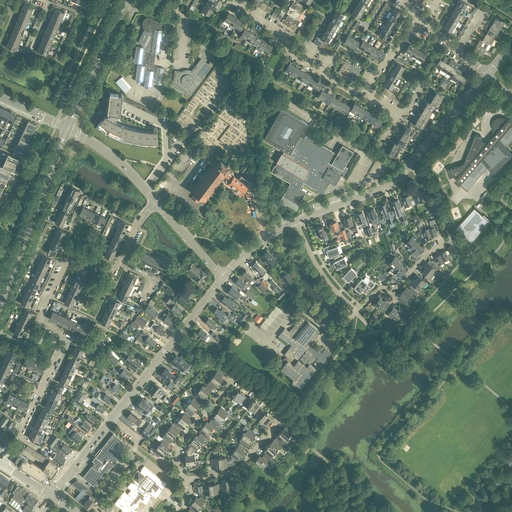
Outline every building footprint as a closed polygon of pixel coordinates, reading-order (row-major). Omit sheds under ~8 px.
[(209,0),(205,6),(212,10),(216,5),(209,0)] [(457,6),(464,10),(468,5),(460,0),(457,6)] [(290,7),(302,14),(306,8),(294,1),(290,7)] [(363,12),(366,7),(359,2),(355,8),(363,12)] [(31,14),(33,8),(24,5),(22,10),(31,14)] [(212,10),(205,6),(200,14),(205,17),(206,14),(209,16),(212,10)] [(464,10),(457,6),(454,12),(461,16),(464,10)] [(290,7),(290,8),(287,14),(299,20),(302,14),(290,7)] [(395,7),(392,13),(399,18),(402,12),(395,7)] [(355,8),(352,14),(359,18),(363,12),(355,8)] [(55,9),(53,14),(62,18),(65,13),(55,9)] [(22,10),(20,15),(29,19),(31,14),(22,10)] [(333,16),(341,20),(344,15),(337,10),(333,16)] [(454,12),(450,17),(458,21),(461,16),(454,12)] [(228,13),(224,21),(230,24),(234,17),(228,13)] [(396,23),(399,18),(392,13),(388,19),(396,23)] [(60,23),(62,18),(53,14),(51,19),(60,23)] [(299,20),(287,14),(289,15),(285,21),(283,20),(281,22),(282,23),(290,28),(292,25),(297,28),(300,21),(299,20)] [(20,15),(17,21),(26,24),(29,19),(20,15)] [(492,23),(501,28),(504,22),(492,15),(491,18),(493,19),(492,21),(493,22),(492,23)] [(337,26),(341,20),(333,16),(330,22),(337,26)] [(138,65),(135,81),(143,82),(143,80),(145,80),(144,88),(152,89),(153,82),(155,82),(154,84),(162,85),(164,69),(155,67),(154,67),(155,58),(153,58),(154,53),(159,54),(162,31),(164,31),(164,26),(161,25),(161,26),(157,25),(157,24),(157,23),(157,22),(156,22),(156,21),(156,20),(155,20),(155,19),(154,19),(154,18),(153,18),(152,18),(152,17),(151,17),(150,17),(149,17),(148,17),(147,17),(146,18),(145,18),(145,19),(144,20),(143,21),(143,22),(142,23),(142,24),(142,25),(142,26),(143,27),(143,28),(144,29),(145,30),(138,43),(143,45),(142,47),(136,47),(134,63),(138,63),(138,65)] [(240,20),(234,17),(230,24),(235,27),(240,20)] [(454,27),(458,21),(450,17),(447,23),(454,27)] [(58,28),(60,23),(51,19),(49,25),(58,28)] [(388,19),(385,25),(392,29),(396,23),(388,19)] [(240,20),(235,27),(241,31),(246,23),(240,20)] [(26,24),(17,21),(15,26),(24,30),(26,24)] [(492,23),(489,21),(487,24),(490,25),(488,27),(490,28),(489,28),(489,29),(497,33),(501,28),(492,23)] [(334,32),(337,26),(330,22),(327,27),(334,32)] [(392,29),(385,25),(383,23),(379,29),(382,30),(389,35),(392,29)] [(451,33),(454,27),(447,23),(444,29),(451,33)] [(56,34),(58,28),(49,25),(46,30),(56,34)] [(15,26),(13,31),(22,35),(24,30),(15,26)] [(489,29),(489,28),(486,26),(484,29),(486,31),(485,33),(486,33),(486,34),(494,39),(497,33),(489,29)] [(331,37),(334,32),(327,27),(323,33),(331,37)] [(246,40),(250,32),(244,29),(240,36),(246,40)] [(53,39),(56,34),(46,30),(44,35),(53,39)] [(386,40),(389,35),(382,30),(378,36),(386,40)] [(22,35),(13,31),(11,36),(20,40),(22,35)] [(256,36),(250,32),(246,40),(251,43),(256,36)] [(486,34),(482,32),(481,35),(483,36),(482,38),(483,39),(483,40),(489,43),(491,45),(494,39),(486,34)] [(320,39),(327,43),(331,37),(323,33),(320,39)] [(51,44),(53,39),(44,35),(42,41),(51,44)] [(350,46),(354,39),(348,35),(344,43),(350,46)] [(11,36),(9,41),(18,45),(20,40),(11,36)] [(257,46),(261,39),(256,36),(251,43),(257,46)] [(483,40),(477,36),(475,39),(477,40),(476,42),(477,43),(477,44),(485,49),(489,43),(483,40)] [(267,42),(261,39),(257,46),(263,50),(267,42)] [(354,39),(350,46),(355,50),(360,42),(354,39)] [(15,51),(18,45),(9,41),(6,47),(15,51)] [(51,44),(42,41),(40,46),(49,50),(51,44)] [(364,51),(368,44),(363,41),(358,48),(364,51)] [(273,46),(267,42),(263,50),(268,53),(267,55),(270,57),(274,50),(271,48),(273,46)] [(474,49),(474,50),(482,55),(485,49),(477,44),(474,42),(472,45),(474,46),(473,48),(474,49)] [(368,44),(364,51),(370,55),(374,47),(368,44)] [(409,58),(411,55),(415,48),(409,44),(403,55),(409,58)] [(47,55),(49,50),(40,46),(37,51),(47,55)] [(374,47),(370,55),(375,58),(380,51),(374,47)] [(411,55),(416,58),(417,59),(421,51),(415,48),(411,55)] [(380,51),(375,58),(381,61),(386,54),(380,51)] [(427,55),(421,51),(417,59),(422,62),(427,55)] [(444,59),(441,57),(435,67),(441,70),(439,73),(446,61),(448,58),(445,57),(444,59)] [(186,73),(175,71),(173,86),(178,87),(178,88),(179,89),(180,89),(181,90),(182,91),(189,97),(204,78),(202,77),(210,67),(201,60),(196,67),(195,66),(191,72),(190,72),(189,72),(189,73),(188,73),(187,73),(186,73)] [(346,77),(353,65),(345,61),(345,62),(342,60),(340,63),(343,64),(338,73),(346,77)] [(446,74),(452,64),(453,62),(451,60),(449,62),(446,61),(439,73),(445,76),(446,74)] [(452,64),(446,74),(452,77),(450,79),(451,79),(456,69),(457,68),(459,65),(456,63),(454,62),(453,64),(452,64)] [(289,63),(288,65),(285,71),(291,74),(295,67),(289,63)] [(397,63),(394,69),(401,73),(405,67),(397,63)] [(353,65),(346,77),(354,82),(360,70),(353,65)] [(295,67),(291,74),(296,77),(301,70),(295,67)] [(456,69),(451,79),(456,82),(462,73),(463,70),(461,69),(460,70),(457,68),(456,69)] [(391,75),(398,79),(401,73),(394,69),(391,75)] [(301,70),(296,77),(302,81),(306,73),(301,70)] [(462,86),(462,85),(469,74),(466,72),(465,74),(462,73),(456,82),(462,86)] [(306,73),(302,81),(308,84),(312,77),(306,73)] [(391,75),(387,80),(395,84),(398,79),(391,75)] [(313,87),(318,80),(312,77),(308,84),(313,87)] [(116,83),(125,94),(129,90),(120,79),(116,83)] [(318,80),(313,87),(319,91),(323,83),(318,80)] [(395,84),(387,80),(384,86),(391,90),(395,84)] [(323,101),(327,93),(322,90),(317,97),(323,101)] [(434,96),(433,97),(441,102),(445,97),(433,90),(431,92),(433,94),(432,96),(434,96)] [(122,95),(110,93),(110,97),(108,96),(107,103),(109,103),(108,106),(107,106),(106,109),(108,110),(107,113),(110,114),(109,116),(109,117),(112,117),(114,117),(117,118),(118,116),(120,116),(123,95),(122,95)] [(333,97),(327,93),(323,101),(329,104),(333,97)] [(438,108),(441,102),(433,97),(430,95),(428,98),(430,99),(429,101),(430,102),(430,103),(436,107),(438,108)] [(333,97),(329,104),(334,107),(339,100),(333,97)] [(344,103),(339,100),(334,107),(340,111),(344,103)] [(433,112),(436,107),(430,103),(424,100),(422,102),(425,104),(424,106),(425,106),(424,107),(433,112)] [(350,107),(344,103),(340,111),(346,114),(350,107)] [(350,111),(349,113),(354,117),(356,114),(360,107),(354,103),(354,104),(350,111)] [(421,113),(429,118),(433,112),(424,107),(421,105),(419,108),(421,109),(420,111),(421,112),(421,113)] [(356,114),(354,117),(360,120),(361,117),(366,110),(360,107),(356,114)] [(282,109),(264,139),(283,150),(284,151),(282,154),(281,153),(276,163),(277,164),(276,166),(275,165),(271,172),(281,178),(290,184),(283,196),(279,203),(286,207),(287,205),(296,211),(299,206),(306,193),(302,190),(300,189),(302,186),(304,183),(316,191),(319,192),(322,194),(329,182),(330,182),(331,182),(332,182),(337,174),(341,176),(343,177),(348,168),(345,166),(353,152),(342,145),(339,151),(336,150),(334,153),(306,136),(304,139),(300,137),(307,124),(282,109)] [(361,117),(367,121),(371,113),(366,110),(361,117)] [(7,121),(11,113),(7,111),(3,119),(7,121)] [(418,119),(426,123),(429,118),(421,113),(418,111),(416,114),(418,115),(417,117),(418,118),(418,119)] [(15,115),(11,113),(7,121),(12,123),(15,115)] [(377,117),(371,113),(367,121),(373,124),(377,117)] [(154,128),(154,131),(150,131),(144,130),(137,129),(130,127),(124,125),(118,122),(114,120),(114,119),(114,117),(112,117),(112,118),(112,119),(107,116),(107,117),(105,116),(102,120),(97,126),(99,128),(101,130),(104,131),(106,132),(108,134),(111,135),(113,136),(116,137),(118,139),(121,140),(123,140),(126,141),(128,142),(131,143),(134,143),(136,144),(139,144),(142,145),(145,145),(147,145),(150,145),(153,146),(155,146),(158,145),(158,137),(157,132),(157,131),(157,128),(154,128)] [(423,129),(426,123),(418,119),(418,118),(414,116),(413,119),(415,121),(414,123),(415,123),(414,124),(423,129)] [(378,127),(382,121),(383,120),(377,117),(373,124),(378,127)] [(467,191),(488,167),(493,173),(511,156),(511,154),(505,147),(511,139),(511,123),(510,126),(507,124),(509,123),(509,122),(508,121),(507,120),(507,119),(506,119),(505,118),(504,118),(503,117),(502,117),(501,117),(500,117),(499,117),(498,118),(497,118),(496,118),(496,119),(495,119),(494,120),(493,121),(493,122),(492,122),(492,123),(492,124),(492,125),(491,126),(492,127),(492,128),(492,129),(492,130),(493,130),(493,131),(493,132),(494,133),(495,133),(495,134),(488,142),(485,141),(485,140),(483,139),(482,140),(481,140),(482,138),(475,135),(463,164),(447,170),(449,177),(457,175),(457,177),(461,181),(459,184),(467,191)] [(28,121),(26,126),(34,130),(37,125),(28,121)] [(403,132),(403,133),(411,138),(415,132),(403,125),(401,128),(403,129),(402,131),(403,132)] [(32,134),(34,130),(26,126),(24,131),(32,134)] [(22,135),(30,139),(32,134),(24,131),(22,135)] [(408,143),(411,138),(403,133),(399,131),(398,133),(400,135),(399,137),(400,137),(400,138),(408,143)] [(28,144),(30,139),(22,135),(20,140),(28,144)] [(397,143),(396,144),(402,148),(405,149),(408,143),(400,138),(396,136),(395,139),(397,140),(396,142),(397,143)] [(28,144),(20,140),(17,144),(26,148),(28,144)] [(391,147),(391,148),(399,153),(402,148),(396,144),(391,141),(389,143),(391,145),(390,147),(391,147)] [(15,149),(23,153),(26,148),(17,144),(15,149)] [(388,153),(387,154),(396,159),(399,153),(391,148),(387,146),(386,149),(388,150),(387,152),(388,153)] [(23,153),(15,149),(13,154),(21,158),(23,153)] [(18,159),(9,154),(7,159),(17,163),(18,159)] [(190,185),(189,187),(189,189),(195,194),(192,198),(198,203),(202,199),(205,201),(222,179),(228,171),(229,170),(225,167),(228,164),(228,162),(227,161),(226,162),(225,163),(221,159),(219,162),(215,160),(214,161),(210,158),(207,162),(211,165),(195,187),(193,186),(192,185),(190,185)] [(5,163),(15,167),(17,163),(7,159),(5,163)] [(511,161),(503,172),(505,173),(511,164),(511,161)] [(15,167),(5,163),(3,167),(13,171),(15,167)] [(240,170),(244,174),(250,166),(246,163),(240,170)] [(13,171),(3,167),(1,166),(0,169),(0,170),(9,175),(11,171),(12,172),(13,171)] [(254,182),(257,178),(253,167),(246,176),(254,182)] [(9,175),(0,170),(0,175),(7,179),(9,175)] [(228,171),(222,179),(229,184),(228,186),(231,188),(232,187),(236,190),(235,191),(241,195),(248,186),(246,185),(249,182),(241,176),(239,179),(237,178),(228,171)] [(69,194),(77,197),(79,191),(72,187),(69,194)] [(415,194),(416,196),(419,204),(426,201),(422,191),(415,194)] [(69,194),(66,199),(74,203),(77,197),(69,194)] [(409,196),(402,198),(405,205),(403,206),(407,216),(413,214),(411,208),(410,208),(409,206),(412,205),(409,196)] [(254,205),(246,200),(245,201),(241,198),(227,217),(229,219),(227,221),(230,223),(229,225),(233,227),(240,233),(256,210),(252,207),(254,205)] [(66,199),(63,205),(71,209),(74,203),(66,199)] [(397,200),(392,203),(394,210),(395,210),(395,213),(397,215),(399,215),(404,213),(402,208),(401,208),(400,204),(399,204),(397,200)] [(395,227),(394,222),(390,211),(388,212),(386,204),(380,206),(381,209),(381,210),(381,209),(380,210),(384,219),(387,218),(389,224),(391,228),(395,227)] [(63,205),(60,211),(68,215),(71,209),(63,205)] [(83,207),(79,215),(85,218),(89,210),(89,209),(90,208),(87,207),(87,208),(86,209),(83,207)] [(484,214),(483,216),(474,208),(456,229),(472,242),(490,222),(489,222),(490,220),(484,214)] [(369,211),(368,211),(371,219),(373,225),(380,223),(378,216),(377,217),(376,213),(375,214),(373,209),(371,210),(371,209),(368,210),(369,211)] [(95,213),(89,210),(85,218),(91,221),(95,213)] [(60,211),(58,217),(65,221),(68,215),(60,211)] [(97,224),(100,216),(95,213),(91,221),(97,224)] [(362,213),(356,215),(359,224),(360,228),(368,225),(366,219),(365,219),(362,213)] [(404,213),(399,215),(399,216),(401,222),(402,222),(403,225),(408,223),(407,220),(404,213)] [(100,216),(97,224),(103,226),(107,219),(100,216)] [(65,221),(58,217),(55,223),(63,227),(65,221)] [(356,226),(353,227),(352,224),(350,217),(344,219),(346,226),(350,225),(353,232),(357,231),(356,226)] [(432,229),(429,230),(431,236),(431,237),(437,235),(435,230),(438,229),(434,220),(429,222),(432,229)] [(118,227),(126,231),(129,225),(121,221),(118,227)] [(336,222),(330,224),(332,231),(335,230),(336,234),(337,233),(339,237),(342,236),(343,240),(347,239),(345,233),(344,230),(341,232),(339,228),(338,229),(336,222)] [(118,227),(115,233),(123,237),(126,231),(118,227)] [(328,240),(325,232),(323,227),(316,229),(317,232),(315,233),(316,237),(319,236),(320,239),(324,237),(325,241),(328,240)] [(431,236),(429,230),(428,229),(422,231),(425,239),(431,236)] [(55,236),(63,239),(66,233),(58,230),(55,236)] [(115,233),(113,239),(120,242),(123,237),(115,233)] [(410,235),(403,243),(405,245),(406,244),(410,247),(417,239),(418,238),(412,234),(411,236),(410,235)] [(60,245),(63,239),(55,236),(52,241),(60,245)] [(110,245),(118,248),(120,242),(113,239),(110,245)] [(410,247),(409,248),(413,252),(410,255),(418,246),(419,245),(417,242),(417,241),(418,240),(417,239),(410,247)] [(60,245),(52,241),(49,247),(57,251),(60,245)] [(326,251),(327,252),(324,253),(325,253),(328,256),(329,258),(340,254),(337,247),(336,247),(335,244),(328,247),(329,250),(326,251)] [(110,245),(107,251),(115,254),(118,248),(110,245)] [(418,246),(410,255),(414,258),(412,259),(413,260),(415,262),(416,261),(419,257),(417,255),(422,250),(418,246)] [(54,257),(57,251),(49,247),(46,253),(54,257)] [(107,251),(104,257),(112,260),(115,254),(107,251)] [(264,255),(261,257),(269,267),(271,265),(274,262),(276,261),(272,257),(268,252),(267,252),(266,252),(264,254),(264,255)] [(440,254),(440,255),(444,262),(445,264),(449,262),(453,260),(450,255),(448,256),(445,252),(440,254)] [(145,263),(148,255),(142,253),(139,260),(145,263)] [(151,266),(154,258),(148,255),(145,263),(151,266)] [(333,263),(334,264),(332,265),(332,266),(332,265),(335,268),(336,268),(337,270),(347,264),(344,258),(343,258),(341,255),(334,259),(336,262),(333,263)] [(432,262),(434,264),(438,269),(440,267),(439,265),(444,262),(440,255),(435,258),(437,263),(436,263),(434,260),(432,262)] [(48,266),(51,260),(43,256),(40,262),(48,266)] [(393,267),(399,260),(395,256),(391,261),(389,259),(385,264),(387,266),(389,264),(393,267)] [(154,258),(151,266),(157,269),(160,261),(154,258)] [(393,267),(390,271),(394,274),(395,274),(402,265),(400,263),(400,262),(401,260),(400,259),(399,260),(393,267)] [(160,261),(157,269),(163,272),(166,264),(167,263),(163,261),(163,262),(160,261)] [(40,262),(37,268),(45,272),(48,266),(40,262)] [(252,266),(251,266),(257,272),(258,274),(263,270),(261,268),(256,262),(254,264),(253,264),(252,265),(252,266)] [(424,267),(425,268),(431,273),(434,269),(436,271),(438,269),(434,264),(432,266),(427,263),(424,267)] [(193,264),(186,272),(195,279),(194,280),(199,284),(206,275),(202,271),(202,272),(193,264)] [(394,274),(392,277),(396,280),(395,281),(397,283),(405,273),(403,271),(405,270),(401,266),(402,265),(395,274),(394,274)] [(45,272),(37,268),(35,274),(43,278),(45,272)] [(78,274),(86,278),(89,271),(81,268),(78,274)] [(343,277),(342,278),(346,282),(345,282),(345,283),(347,281),(348,282),(349,281),(350,280),(352,282),(358,276),(356,274),(351,268),(343,277)] [(425,268),(422,272),(423,273),(426,276),(424,278),(426,279),(431,283),(433,281),(429,278),(433,274),(431,273),(425,268)] [(246,271),(241,275),(247,281),(250,283),(254,279),(252,277),(246,271)] [(383,275),(379,279),(381,281),(386,276),(387,275),(385,273),(383,275)] [(35,274),(32,280),(40,284),(43,278),(35,274)] [(78,274),(75,280),(83,283),(86,278),(78,274)] [(126,281),(134,284),(137,278),(129,275),(128,274),(126,278),(127,278),(126,281)] [(288,286),(294,282),(288,274),(282,279),(288,286)] [(260,276),(258,279),(265,287),(268,285),(260,276)] [(357,294),(359,292),(360,293),(362,291),(365,294),(367,291),(368,292),(372,288),(375,286),(374,285),(375,284),(366,276),(363,280),(362,279),(354,288),(357,293),(357,294)] [(416,279),(415,280),(421,286),(422,287),(426,283),(429,286),(431,283),(426,279),(424,278),(423,280),(418,276),(416,279)] [(237,281),(235,284),(242,289),(244,290),(248,286),(245,284),(238,279),(237,279),(236,281),(237,281)] [(413,279),(410,283),(412,285),(414,287),(413,289),(417,293),(418,293),(420,291),(419,291),(422,287),(421,286),(415,280),(413,279)] [(32,280),(29,286),(37,289),(40,284),(32,280)] [(75,280),(73,286),(80,289),(83,283),(75,280)] [(126,281),(123,286),(131,290),(133,286),(135,287),(136,285),(134,284),(126,281)] [(261,283),(257,287),(263,293),(267,289),(261,283)] [(164,288),(171,294),(174,291),(167,285),(164,288)] [(37,289),(29,286),(26,292),(34,295),(37,289)] [(70,292),(78,295),(80,289),(73,286),(70,292)] [(123,286),(121,292),(128,296),(131,290),(123,286)] [(230,290),(240,298),(242,295),(240,293),(232,287),(230,290)] [(414,296),(417,293),(413,289),(411,291),(406,287),(402,292),(409,297),(412,294),(414,296)] [(237,301),(240,298),(230,290),(227,294),(235,300),(235,299),(237,301)] [(245,294),(253,300),(256,296),(248,290),(245,294)] [(178,294),(176,297),(186,304),(190,299),(190,298),(194,294),(190,291),(186,295),(183,292),(180,296),(178,294)] [(26,292),(24,298),(31,301),(34,295),(26,292)] [(70,292),(67,297),(75,301),(78,295),(70,292)] [(128,296),(121,292),(118,298),(126,302),(128,296)] [(409,297),(402,292),(399,297),(403,300),(401,302),(406,306),(409,303),(406,301),(409,297)] [(376,302),(374,306),(377,309),(384,301),(381,299),(384,296),(380,293),(374,301),(376,302)] [(169,295),(165,301),(169,304),(169,303),(171,305),(170,307),(172,308),(171,310),(174,312),(172,314),(176,316),(177,314),(178,314),(179,312),(181,309),(178,307),(178,306),(175,304),(171,301),(173,298),(169,295)] [(75,301),(67,297),(64,303),(72,307),(75,301)] [(232,300),(231,302),(225,297),(221,302),(228,307),(232,310),(234,308),(235,308),(236,308),(237,306),(237,304),(232,300)] [(31,301),(24,298),(21,304),(29,307),(31,301)] [(112,299),(109,305),(117,309),(120,303),(112,299)] [(385,300),(384,301),(377,309),(378,309),(379,308),(383,311),(382,312),(384,314),(388,309),(386,307),(389,304),(385,300)] [(117,309),(109,305),(106,311),(114,315),(117,309)] [(150,307),(148,305),(144,311),(154,318),(158,313),(150,307)] [(388,309),(384,314),(386,316),(387,315),(391,318),(397,310),(393,307),(390,310),(388,309)] [(214,312),(213,313),(220,318),(218,320),(222,324),(226,319),(224,317),(226,315),(224,313),(221,310),(221,311),(217,308),(215,311),(214,312)] [(25,309),(22,316),(30,319),(33,313),(25,309)] [(397,310),(391,318),(392,317),(396,320),(399,317),(402,320),(406,314),(403,312),(400,309),(400,310),(399,309),(397,310)] [(106,311),(103,317),(111,321),(114,315),(106,311)] [(237,319),(243,324),(249,315),(243,311),(237,319)] [(53,312),(49,320),(55,322),(59,315),(53,312)] [(164,314),(161,319),(163,321),(162,321),(165,323),(166,323),(169,325),(173,321),(167,316),(166,316),(164,314)] [(59,315),(55,322),(61,325),(65,317),(59,315)] [(255,320),(259,324),(263,318),(259,315),(255,320)] [(19,321),(27,325),(30,319),(22,316),(19,321)] [(65,317),(61,325),(67,328),(71,320),(65,317)] [(111,321),(103,317),(101,323),(108,327),(111,321)] [(280,360),(276,365),(281,369),(280,369),(293,379),(292,381),(292,382),(301,388),(316,369),(310,365),(315,359),(317,360),(317,362),(321,365),(324,361),(326,361),(328,358),(332,353),(325,348),(322,352),(321,353),(313,347),(312,347),(311,348),(309,346),(320,333),(317,331),(318,329),(308,321),(302,317),(300,320),(291,330),(291,332),(290,333),(285,329),(278,336),(288,344),(289,343),(292,346),(291,346),(284,355),(287,357),(285,359),(284,359),(282,361),(280,360)] [(137,318),(134,322),(143,328),(145,324),(137,318)] [(211,329),(214,332),(217,329),(220,331),(219,332),(222,334),(225,330),(222,328),(222,329),(219,326),(218,326),(215,324),(215,323),(213,321),(212,322),(209,319),(205,323),(208,326),(211,329)] [(71,320),(67,328),(73,331),(77,323),(71,320)] [(19,321),(16,327),(24,331),(27,325),(19,321)] [(77,323),(73,331),(79,334),(83,326),(77,323)] [(158,326),(154,323),(152,325),(153,326),(151,329),(158,334),(159,333),(161,336),(165,331),(158,326)] [(83,326),(79,334),(85,336),(89,329),(83,326)] [(14,333),(21,337),(24,331),(16,327),(14,333)] [(201,329),(197,335),(203,339),(204,338),(206,340),(209,336),(207,334),(201,329)] [(214,332),(213,331),(210,334),(218,342),(221,339),(214,332)] [(143,332),(141,335),(154,345),(156,342),(152,339),(152,338),(149,336),(147,334),(143,332)] [(154,345),(141,335),(137,339),(143,344),(144,342),(147,345),(148,344),(152,348),(154,345)] [(223,348),(218,344),(212,350),(217,355),(223,348)] [(76,347),(73,353),(81,357),(84,351),(76,347)] [(127,354),(129,352),(124,347),(121,351),(126,355),(127,354)] [(107,350),(118,359),(120,357),(109,348),(107,350)] [(9,350),(6,356),(14,359),(17,353),(9,350)] [(119,360),(109,352),(105,358),(114,365),(119,360)] [(70,359),(78,363),(81,357),(73,353),(70,359)] [(126,355),(123,359),(125,360),(133,367),(133,366),(136,368),(139,364),(129,355),(127,354),(126,355)] [(6,356),(4,362),(11,365),(14,359),(6,356)] [(176,356),(171,363),(174,365),(173,366),(176,369),(177,368),(182,372),(186,367),(188,369),(192,364),(182,356),(180,358),(176,356)] [(27,357),(23,365),(29,368),(33,360),(27,357)] [(70,359),(68,365),(75,369),(78,363),(70,359)] [(29,368),(35,371),(39,363),(33,360),(29,368)] [(1,367),(9,371),(11,365),(4,362),(1,367)] [(197,362),(194,366),(200,371),(203,367),(197,362)] [(35,371),(41,374),(45,366),(39,363),(35,371)] [(96,368),(101,372),(104,367),(100,364),(96,368)] [(75,369),(68,365),(65,371),(73,375),(75,369)] [(1,367),(0,369),(0,374),(6,377),(9,371),(1,367)] [(121,368),(118,373),(120,374),(119,375),(123,378),(123,377),(126,379),(130,374),(124,369),(121,368)] [(166,370),(161,375),(168,381),(173,375),(166,370)] [(65,371),(62,377),(70,380),(73,375),(65,371)] [(211,377),(220,385),(220,384),(223,379),(221,378),(223,376),(217,371),(212,377),(211,377)] [(70,380),(62,377),(59,383),(67,386),(70,380)] [(206,385),(212,389),(214,387),(216,388),(219,384),(219,385),(220,385),(211,377),(211,378),(206,385)] [(114,392),(115,390),(118,393),(122,388),(116,383),(115,384),(114,382),(113,382),(108,378),(105,382),(112,388),(111,390),(111,391),(113,392),(114,392)] [(57,384),(54,390),(61,393),(64,387),(57,384)] [(155,384),(152,388),(167,400),(169,401),(170,399),(167,397),(167,396),(165,394),(165,393),(163,392),(164,391),(161,389),(162,389),(155,384)] [(198,390),(208,397),(208,396),(207,396),(212,389),(206,385),(205,387),(203,386),(200,390),(199,389),(198,390)] [(166,402),(167,400),(152,388),(149,392),(155,397),(158,398),(161,400),(161,399),(164,401),(164,400),(166,402)] [(233,399),(233,400),(240,391),(239,391),(235,388),(234,390),(231,388),(227,393),(228,394),(225,397),(228,399),(230,396),(233,399)] [(61,393),(54,390),(51,396),(59,399),(61,393)] [(97,390),(93,395),(98,399),(99,397),(109,404),(113,399),(106,394),(104,396),(97,390)] [(194,397),(199,401),(204,405),(206,402),(204,400),(206,397),(207,397),(208,397),(198,390),(199,391),(194,397)] [(81,403),(87,395),(80,391),(75,399),(81,403)] [(241,392),(240,391),(233,400),(234,400),(234,399),(238,403),(240,401),(242,403),(246,397),(240,392),(241,392)] [(12,405),(16,397),(10,394),(6,402),(12,405)] [(174,405),(180,398),(176,394),(170,402),(174,405)] [(51,396),(48,402),(56,405),(59,399),(51,396)] [(18,408),(21,400),(16,397),(12,405),(18,408)] [(188,403),(197,410),(196,409),(200,405),(198,404),(199,401),(194,397),(192,400),(190,398),(187,402),(188,403)] [(248,408),(248,409),(255,400),(254,400),(254,401),(250,397),(249,399),(246,397),(242,403),(248,408)] [(140,402),(139,403),(148,410),(150,411),(154,406),(147,400),(146,401),(143,399),(142,400),(141,399),(139,401),(140,402)] [(21,400),(18,408),(24,411),(27,403),(21,400)] [(255,401),(255,400),(248,409),(249,409),(255,414),(260,409),(258,407),(259,405),(255,401)] [(56,405),(48,402),(45,408),(53,411),(56,405)] [(99,404),(98,403),(97,402),(93,407),(95,409),(98,412),(99,411),(102,413),(106,408),(99,403),(99,404)] [(144,415),(148,410),(139,403),(139,404),(138,403),(136,405),(137,406),(136,407),(139,409),(138,411),(144,415)] [(185,412),(191,417),(196,410),(196,411),(197,410),(188,403),(188,404),(185,409),(187,410),(185,412)] [(215,414),(224,421),(224,420),(223,420),(227,416),(229,417),(231,415),(227,412),(221,407),(216,414),(215,414)] [(40,415),(48,418),(51,412),(43,409),(40,415)] [(266,414),(260,409),(255,414),(257,416),(256,418),(260,421),(259,421),(260,422),(267,413),(266,413),(266,414)] [(179,418),(188,426),(188,425),(188,424),(191,420),(189,419),(191,417),(185,412),(180,419),(180,418),(179,418)] [(87,417),(86,419),(92,424),(96,419),(93,417),(93,416),(90,414),(88,413),(85,416),(87,417)] [(132,413),(127,418),(134,423),(134,422),(139,426),(143,421),(140,419),(137,417),(132,413)] [(267,414),(267,413),(260,422),(261,422),(263,424),(261,428),(264,431),(272,422),(269,420),(271,418),(267,414)] [(215,415),(210,421),(220,429),(222,427),(221,424),(220,423),(223,421),(224,421),(215,414),(215,415)] [(40,415),(37,420),(45,424),(48,418),(40,415)] [(9,419),(4,416),(0,421),(0,425),(3,427),(9,419)] [(81,421),(80,422),(78,423),(68,416),(66,419),(74,425),(76,423),(80,427),(86,432),(90,427),(86,424),(87,424),(84,421),(83,422),(81,421)] [(172,424),(180,430),(182,428),(184,429),(187,425),(187,426),(188,426),(179,418),(179,419),(177,418),(175,421),(172,424)] [(42,430),(45,424),(37,420),(34,427),(42,430)] [(203,426),(202,426),(211,433),(211,432),(213,429),(217,432),(220,429),(210,421),(208,423),(206,422),(203,426)] [(149,423),(144,430),(151,435),(156,429),(149,423)] [(166,431),(175,438),(175,437),(180,430),(172,424),(167,431),(167,430),(166,431)] [(71,425),(67,431),(70,434),(75,428),(71,425)] [(211,438),(208,436),(210,433),(211,433),(202,426),(203,427),(199,431),(201,432),(199,435),(208,441),(211,438)] [(279,432),(288,440),(288,439),(293,433),(286,426),(280,433),(280,432),(279,432)] [(34,427),(32,432),(40,436),(42,430),(34,427)] [(151,435),(144,430),(141,434),(148,439),(151,435)] [(242,435),(251,442),(251,441),(256,435),(250,430),(248,433),(246,431),(243,435),(242,435)] [(175,438),(166,431),(167,432),(163,436),(165,437),(163,440),(169,444),(174,437),(175,438)] [(40,436),(32,432),(29,438),(41,444),(43,438),(40,436)] [(75,432),(71,438),(78,443),(82,438),(75,432)] [(278,439),(276,441),(281,446),(287,440),(288,440),(279,432),(279,433),(280,433),(276,437),(278,439)] [(50,440),(67,454),(71,449),(64,444),(61,442),(59,444),(56,442),(59,438),(54,434),(50,440)] [(117,461),(129,446),(113,434),(101,449),(102,450),(96,457),(95,457),(92,461),(95,463),(92,466),(89,470),(83,478),(89,483),(96,488),(111,469),(117,461)] [(192,439),(191,439),(201,447),(200,446),(200,445),(203,442),(206,444),(208,441),(199,435),(198,437),(196,435),(192,439)] [(251,442),(242,435),(242,436),(239,440),(241,442),(239,444),(245,448),(250,442),(251,442)] [(188,448),(186,450),(193,452),(195,450),(196,450),(199,446),(200,447),(201,447),(191,439),(191,440),(192,440),(188,445),(190,445),(187,448),(188,448)] [(61,465),(65,460),(63,459),(67,454),(50,440),(45,446),(50,449),(54,452),(50,457),(51,457),(52,458),(52,459),(61,465)] [(169,444),(163,440),(158,446),(157,446),(167,453),(166,452),(169,448),(167,446),(169,444)] [(275,453),(281,446),(276,441),(274,440),(268,446),(267,446),(276,454),(276,453),(275,453)] [(245,448),(239,444),(234,450),(233,450),(242,457),(242,456),(245,452),(243,451),(245,448)] [(45,446),(41,451),(49,457),(53,452),(45,446)] [(167,453),(157,446),(158,447),(155,450),(152,448),(150,451),(153,453),(158,458),(160,455),(162,457),(165,453),(166,453),(167,453)] [(266,453),(264,455),(269,460),(275,454),(276,454),(267,446),(267,447),(264,451),(266,453)] [(185,462),(185,463),(196,461),(195,461),(195,456),(193,456),(193,452),(186,450),(186,453),(186,456),(185,457),(186,462),(185,462)] [(242,457),(233,450),(233,451),(234,451),(230,455),(231,456),(229,459),(232,464),(235,463),(237,460),(238,461),(241,457),(242,457)] [(19,454),(19,455),(18,454),(17,454),(15,459),(17,459),(14,464),(47,484),(58,469),(60,467),(50,460),(49,461),(43,469),(32,461),(31,462),(27,460),(28,459),(19,453),(19,454)] [(269,460),(264,455),(261,458),(259,456),(256,461),(259,464),(259,465),(262,468),(264,468),(263,467),(263,466),(269,460)] [(221,469),(220,458),(219,458),(219,459),(211,460),(212,467),(215,467),(215,469),(220,468),(220,469),(221,469)] [(232,464),(229,459),(226,459),(226,458),(220,459),(220,458),(221,469),(222,468),(227,467),(227,466),(230,466),(230,465),(232,464)] [(198,461),(196,461),(185,463),(186,463),(187,468),(189,468),(189,471),(199,470),(198,466),(199,465),(199,463),(198,462),(198,461)] [(130,489),(131,490),(128,495),(124,492),(109,510),(112,511),(137,511),(136,511),(139,507),(142,503),(140,501),(140,500),(146,505),(149,501),(152,497),(150,495),(150,494),(156,498),(159,494),(157,492),(160,487),(163,489),(166,484),(163,481),(165,479),(162,477),(161,479),(144,466),(140,472),(137,470),(131,478),(134,479),(127,487),(129,489),(130,489)] [(5,478),(0,484),(0,485),(4,488),(9,481),(5,478)] [(66,491),(66,492),(78,501),(85,492),(88,489),(77,480),(72,484),(71,484),(72,484),(66,492),(66,491)] [(222,483),(219,484),(220,491),(228,490),(229,491),(230,490),(229,485),(228,486),(228,480),(222,481),(222,483)] [(17,500),(24,490),(24,489),(22,489),(19,487),(20,487),(14,483),(12,487),(11,486),(9,489),(9,490),(7,493),(10,495),(12,492),(15,493),(12,497),(17,500)] [(212,495),(210,484),(210,485),(198,486),(199,491),(198,493),(200,495),(201,493),(206,493),(206,495),(211,494),(211,495),(212,495)] [(211,484),(210,484),(212,495),(212,494),(217,494),(217,491),(220,491),(219,484),(211,485),(211,484)] [(96,495),(88,489),(85,492),(90,496),(89,498),(83,505),(90,510),(89,510),(94,504),(96,506),(99,501),(95,498),(96,495)] [(25,491),(24,490),(17,500),(21,503),(23,500),(26,502),(27,501),(28,502),(22,510),(21,508),(22,507),(19,504),(14,500),(11,504),(20,511),(28,511),(33,506),(38,500),(36,499),(36,498),(28,493),(26,491),(25,491)] [(192,501),(201,508),(201,507),(206,501),(200,496),(198,499),(196,497),(193,501),(192,501)] [(191,508),(189,510),(191,511),(196,511),(200,508),(201,508),(192,501),(192,502),(189,506),(191,508)]
